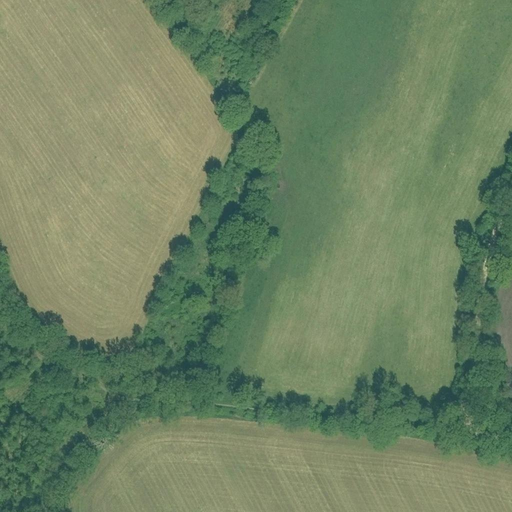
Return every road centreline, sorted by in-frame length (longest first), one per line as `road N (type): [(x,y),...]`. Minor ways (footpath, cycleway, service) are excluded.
road 1 (track): [(466,431),(111,392)]
road 2 (track): [(466,431),(481,287),(511,191)]
road 3 (track): [(111,392),(62,370),(16,336),(0,310)]
road 4 (track): [(44,511),(111,392)]
